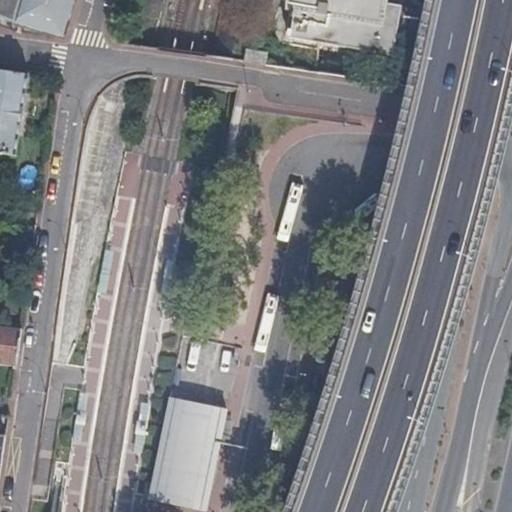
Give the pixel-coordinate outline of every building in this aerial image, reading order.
[(0,0),(0,17),(15,22),(16,19),(55,30),(64,0),(0,0)] [(411,57),(421,10),(383,4),(383,0),(288,0),(287,7),(294,8),(289,37),(411,57)] [(264,52),(245,49),(244,63),(261,65),(264,52)] [(27,71),(0,67),(0,152),(14,154),(27,71)] [(15,334),(0,332),(0,370),(9,371),(15,334)] [(84,394),(80,393),(72,442),(77,442),(81,443),(88,394),(84,394)] [(206,511),(227,410),(170,399),(149,499),(173,504),(206,511)] [(142,454),(150,404),(142,403),(134,452),(142,454)]
